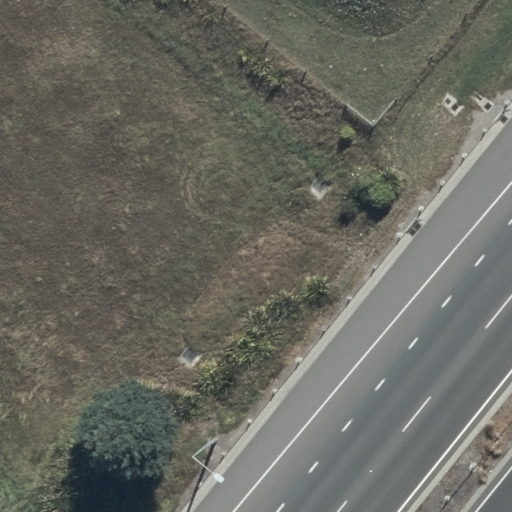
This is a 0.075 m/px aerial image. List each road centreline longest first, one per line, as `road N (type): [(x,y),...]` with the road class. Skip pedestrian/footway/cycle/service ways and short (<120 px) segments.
road 1 (trunk): [(261,511),(511,218)]
road 2 (trunk): [(327,511),(511,282)]
